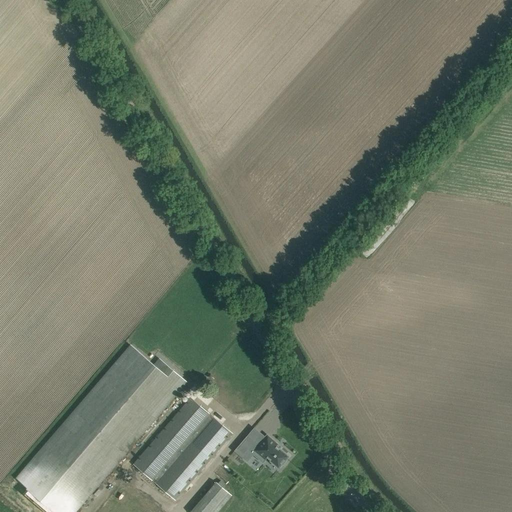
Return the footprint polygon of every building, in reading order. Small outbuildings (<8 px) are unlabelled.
[(176,324),(161,342),(174,354),(190,336),(176,324)] [(130,346),(17,478),(29,487),(23,494),(44,511),(55,511),(56,511),(57,511),(75,511),(186,383),(159,359),(154,366),(131,346),(130,346)] [(232,433),(191,398),(134,464),(176,500),(232,433)] [(251,452),(262,460),(266,455),(278,465),(280,463),(282,464),(286,459),(284,458),(287,455),(275,445),(277,443),(266,434),(251,452)] [(123,475),(115,486),(146,511),(165,511),(166,511),(123,475)] [(217,482),(190,511),(218,511),(232,496),(217,482)]
